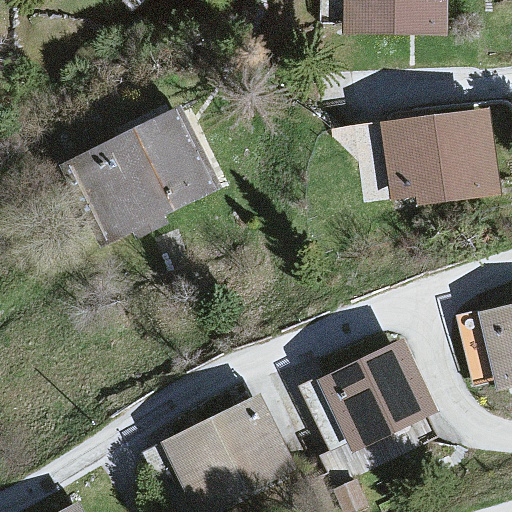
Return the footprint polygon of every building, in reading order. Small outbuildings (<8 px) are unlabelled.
[(446,0),(335,0),(337,42),(447,39),(446,0)] [(174,113),(65,176),(112,256),(221,194),(174,113)] [(488,115),(375,134),(391,224),(504,205),(488,115)] [(511,317),(463,329),(480,396),(495,403),(511,398),(511,317)] [(398,350),(304,401),(345,478),(440,427),(398,350)] [(256,405),(154,463),(181,511),(242,511),(298,481),(256,405)]
